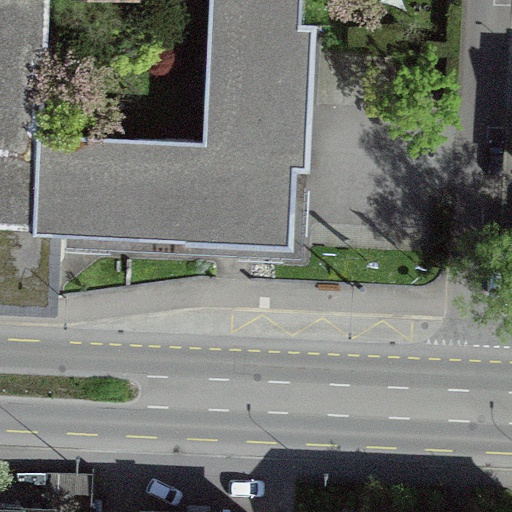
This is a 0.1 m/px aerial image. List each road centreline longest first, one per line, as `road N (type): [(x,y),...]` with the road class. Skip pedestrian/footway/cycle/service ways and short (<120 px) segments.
road 1 (primary): [(0,383),(470,406)]
road 2 (residential): [(470,406),(492,0)]
